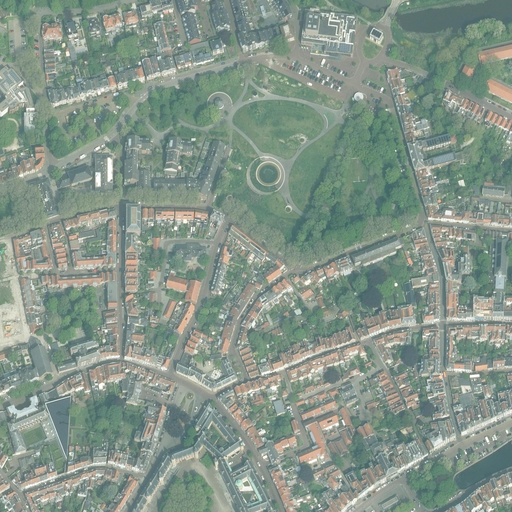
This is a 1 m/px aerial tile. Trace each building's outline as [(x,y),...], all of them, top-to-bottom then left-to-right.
[(198,9),(195,0),(176,0),(181,17),(195,13),(194,10),(198,9)] [(230,0),(232,4),(233,10),(235,15),(236,21),(237,24),(238,26),(239,33),(240,35),(238,36),(239,38),(239,40),(242,50),(243,55),(284,43),(280,28),(290,26),(289,20),(292,19),(290,10),(289,6),(288,5),(285,0),(230,0)] [(160,1),(155,2),(157,12),(158,14),(159,14),(159,15),(162,14),(162,13),(163,13),(162,11),(163,10),(161,4),(161,3),(160,1)] [(212,17),(216,32),(220,31),(220,32),(224,31),(224,30),(227,29),(227,30),(231,29),(227,13),(225,13),(222,3),(211,6),(212,9),(214,9),(215,11),(213,11),(214,16),(212,17)] [(148,17),(145,7),(140,9),(141,12),(138,12),(140,21),(145,20),(145,18),(148,17)] [(300,16),(300,21),(302,21),(304,21),(302,38),(301,44),(311,46),(325,48),(324,54),(326,54),(330,55),(334,55),(336,55),(340,56),(349,57),(352,58),(352,57),(357,19),(352,19),(349,18),(341,17),(333,16),(327,15),(325,15),(321,15),(320,14),(313,13),(305,12),(305,14),(301,14),(300,16)] [(130,14),(133,27),(136,26),(137,28),(139,27),(136,13),(133,13),(132,13),(131,13),(130,14)] [(124,16),(126,26),(125,26),(126,31),(129,30),(129,28),(133,27),(130,14),(129,14),(128,14),(127,14),(126,15),(124,16)] [(117,17),(113,18),(116,30),(116,32),(120,31),(123,31),(120,16),(119,15),(117,16),(117,17)] [(183,22),(184,24),(197,21),(197,20),(197,18),(195,19),(194,16),(182,19),(183,19),(182,19),(183,22)] [(108,19),(104,20),(105,24),(104,24),(105,29),(106,33),(104,33),(105,35),(108,35),(108,32),(111,31),(112,34),(116,33),(116,32),(116,30),(113,18),(113,17),(112,17),(109,18),(108,19)] [(89,29),(90,35),(91,37),(97,36),(97,37),(100,36),(99,33),(100,33),(99,29),(100,29),(99,25),(98,25),(97,21),(93,22),(93,21),(89,22),(90,23),(89,23),(90,29),(89,29)] [(184,24),(183,24),(184,27),(185,27),(185,29),(199,26),(199,25),(198,23),(196,24),(195,21),(198,21),(197,21),(184,24)] [(75,25),(71,26),(68,26),(68,27),(66,28),(69,41),(70,41),(70,39),(73,39),(74,41),(79,40),(76,29),(78,29),(79,28),(78,26),(77,25),(75,26),(75,25)] [(54,40),(53,28),(53,27),(52,26),(49,27),(49,28),(44,29),(44,33),(43,33),(43,37),(44,41),(54,40)] [(53,28),(54,40),(54,44),(56,44),(56,42),(56,41),(55,40),(62,39),(61,27),(61,26),(60,26),(58,26),(57,27),(57,28),(53,28)] [(185,29),(184,29),(185,33),(186,32),(187,34),(200,31),(199,28),(197,29),(197,26),(199,26),(185,29)] [(280,28),(284,43),(294,40),(290,26),(280,28)] [(187,34),(186,34),(187,38),(187,37),(188,39),(201,36),(201,33),(199,34),(198,31),(200,31),(187,34)] [(379,44),(383,37),(378,35),(374,32),(370,39),(375,41),(379,44)] [(201,36),(188,39),(188,41),(188,45),(189,45),(201,42),(200,39),(202,38),(201,36)] [(214,44),(211,45),(214,55),(224,52),(221,42),(215,44),(215,43),(214,43),(214,44)] [(203,54),(204,59),(205,62),(214,60),(212,52),(211,50),(210,50),(209,48),(206,49),(207,54),(208,53),(208,54),(203,56),(203,54)] [(511,48),(478,56),(480,63),(481,63),(482,65),(511,58),(511,48)] [(170,51),(162,52),(164,59),(168,58),(169,61),(165,62),(168,74),(176,72),(173,60),(170,51)] [(190,53),(191,55),(194,65),(196,64),(196,65),(201,64),(202,64),(205,64),(205,62),(204,59),(203,54),(199,55),(200,57),(195,58),(194,55),(197,54),(196,51),(193,52),(190,53)] [(160,59),(157,60),(162,76),(168,74),(165,62),(162,63),(161,60),(164,59),(162,52),(160,53),(156,54),(158,58),(159,57),(160,59)] [(180,58),(183,68),(188,67),(185,57),(185,54),(180,56),(180,58)] [(191,55),(185,57),(188,67),(194,65),(191,55)] [(183,68),(180,58),(175,60),(178,70),(183,68)] [(156,59),(149,61),(154,78),(161,76),(156,59)] [(154,78),(149,61),(142,63),(147,80),(154,78)] [(139,68),(135,70),(138,82),(145,81),(140,63),(139,63),(138,64),(138,67),(139,68)] [(466,66),(460,78),(468,82),(475,69),(468,65),(467,67),(466,66)] [(120,73),(120,74),(123,87),(131,85),(127,71),(126,68),(119,70),(120,73)] [(56,69),(45,70),(46,78),(53,77),(54,79),(56,79),(56,74),(56,69)] [(130,70),(127,71),(131,85),(138,82),(135,70),(135,69),(130,70)] [(387,74),(390,84),(400,81),(399,77),(400,77),(398,72),(401,71),(401,70),(395,71),(395,72),(387,74)] [(24,110),(25,110),(31,108),(33,107),(28,90),(23,91),(20,88),(23,85),(11,71),(4,77),(2,74),(0,75),(0,80),(2,83),(0,85),(0,94),(6,102),(0,107),(0,110),(3,114),(8,111),(9,114),(14,113),(14,112),(18,110),(18,109),(22,107),(22,108),(24,108),(24,110)] [(123,87),(120,74),(115,75),(118,88),(123,87)] [(92,77),(92,80),(96,94),(97,94),(98,94),(101,93),(101,92),(105,91),(105,92),(109,91),(109,90),(106,79),(98,81),(97,75),(92,77)] [(114,76),(107,78),(110,90),(111,89),(112,90),(114,90),(114,89),(117,88),(115,80),(114,76)] [(84,78),(82,79),(87,97),(91,95),(92,95),(92,96),(93,96),(94,95),(95,94),(92,80),(87,82),(87,81),(85,82),(85,81),(85,79),(84,78)] [(434,89),(435,83),(430,81),(430,80),(426,78),(423,85),(427,87),(428,88),(431,88),(434,89)] [(76,81),(77,84),(78,87),(81,99),(84,98),(84,97),(87,97),(82,79),(76,81)] [(392,92),(403,89),(400,81),(390,84),(392,92)] [(70,82),(70,83),(71,87),(74,101),(81,99),(78,87),(75,88),(74,86),(72,87),(72,85),(73,85),(72,82),(70,82)] [(511,93),(488,82),(485,89),(486,90),(486,91),(511,104),(511,93)] [(71,87),(63,89),(64,90),(64,91),(67,103),(72,102),(74,101),(71,87)] [(452,94),(440,88),(447,92),(443,100),(443,101),(448,103),(452,94)] [(56,89),(57,91),(60,105),(63,105),(67,103),(64,91),(64,90),(59,91),(59,92),(58,92),(58,89),(56,89)] [(403,89),(392,92),(395,101),(403,99),(401,95),(405,94),(403,89)] [(60,105),(57,91),(49,93),(51,106),(53,107),(60,105),(60,106),(60,105)] [(403,99),(395,101),(397,110),(410,106),(411,106),(410,103),(405,104),(404,100),(409,98),(407,94),(405,94),(401,95),(403,99)] [(448,103),(447,104),(448,105),(449,106),(450,107),(451,105),(450,104),(452,102),(455,104),(458,97),(452,94),(448,103)] [(458,97),(455,104),(459,106),(455,113),(457,114),(460,109),(464,101),(458,97)] [(460,109),(457,114),(459,115),(461,110),(460,110),(460,108),(465,111),(469,103),(464,100),(464,101),(460,109)] [(216,109),(217,110),(219,110),(220,110),(222,110),(223,109),(224,107),(224,106),(224,105),(223,103),(222,102),(221,101),(220,101),(218,101),(217,102),(216,103),(215,104),(215,106),(215,107),(216,109)] [(469,103),(465,111),(468,112),(466,116),(468,117),(468,119),(468,118),(470,115),(470,114),(474,106),(469,103)] [(37,106),(33,107),(31,108),(25,110),(26,115),(24,116),(24,138),(37,138),(37,119),(38,119),(38,115),(36,115),(36,114),(36,112),(38,112),(38,109),(37,106)] [(410,106),(397,110),(400,119),(410,116),(409,114),(410,113),(410,111),(411,111),(410,106)] [(468,118),(468,119),(470,120),(471,118),(470,118),(472,116),(470,115),(471,113),(475,116),(479,108),(474,106),(470,114),(470,115),(468,118)] [(479,108),(475,116),(481,118),(484,111),(479,108)] [(489,123),(493,115),(488,113),(484,120),(487,121),(485,125),(489,128),(490,125),(488,124),(489,123)] [(410,116),(400,119),(402,127),(415,124),(419,122),(418,120),(412,122),(412,121),(415,120),(413,115),(410,116)] [(493,115),(489,123),(494,125),(498,118),(493,115)] [(498,118),(494,125),(497,127),(494,131),(496,133),(497,132),(498,132),(500,130),(498,129),(499,128),(503,120),(498,118)] [(413,129),(403,132),(405,136),(420,132),(423,131),(426,140),(424,141),(424,142),(430,141),(426,128),(429,128),(427,120),(421,122),(421,124),(422,126),(413,129)] [(499,128),(504,130),(508,122),(503,120),(499,128)] [(415,124),(402,127),(403,132),(413,129),(413,127),(414,126),(414,127),(416,126),(415,124)] [(420,132),(405,136),(406,142),(415,139),(414,136),(421,134),(420,132)] [(414,145),(408,147),(409,148),(408,149),(410,156),(411,160),(412,164),(422,162),(423,165),(426,164),(425,160),(426,160),(425,155),(424,156),(423,152),(426,151),(446,146),(446,147),(449,146),(448,145),(457,143),(455,135),(415,147),(414,145)] [(124,169),(124,186),(126,186),(126,184),(137,184),(137,195),(149,195),(149,174),(137,174),(138,154),(149,154),(149,151),(151,151),(151,148),(149,148),(149,142),(132,142),(132,141),(126,141),(126,147),(124,147),(124,150),(126,150),(126,169),(124,169)] [(190,154),(192,154),(192,151),(190,151),(191,145),(174,143),(174,142),(168,141),(167,148),(166,148),(166,151),(167,151),(166,156),(165,168),(164,168),(163,171),(165,171),(164,174),(176,176),(176,172),(178,158),(178,156),(190,157),(190,154)] [(223,152),(224,149),(224,150),(225,147),(213,143),(212,148),(223,152)] [(221,157),(223,152),(212,148),(210,153),(221,157)] [(422,162),(412,164),(413,168),(413,167),(415,174),(426,171),(430,170),(459,162),(460,165),(463,165),(462,161),(464,161),(463,156),(464,155),(465,156),(468,156),(470,153),(469,150),(465,149),(463,153),(462,154),(452,157),(451,156),(448,156),(449,157),(439,160),(429,163),(426,164),(423,165),(422,162)] [(219,162),(221,157),(210,153),(208,158),(219,162)] [(95,200),(112,200),(112,160),(112,158),(95,158),(95,160),(95,168),(88,170),(88,168),(67,174),(67,175),(55,179),(58,189),(71,186),(92,180),(91,178),(95,177),(95,200)] [(218,167),(219,162),(208,158),(206,163),(218,167)] [(34,162),(32,162),(35,172),(39,171),(41,168),(43,165),(44,161),(39,162),(39,163),(38,165),(36,167),(34,162)] [(35,172),(32,162),(26,164),(29,174),(35,172)] [(216,172),(218,167),(206,163),(205,168),(216,172)] [(29,174),(26,164),(19,166),(20,168),(23,176),(29,174)] [(15,167),(11,168),(12,173),(14,179),(19,178),(15,167)] [(6,170),(4,170),(8,182),(14,179),(12,173),(11,168),(8,169),(10,174),(8,175),(6,170)] [(214,177),(216,172),(205,168),(203,173),(214,177)] [(0,181),(1,184),(8,182),(4,170),(0,171),(0,181)] [(426,171),(415,174),(418,183),(423,182),(423,181),(425,181),(425,183),(433,181),(430,170),(426,171)] [(212,182),(214,177),(203,173),(201,178),(212,182)] [(206,201),(212,182),(201,178),(199,184),(193,182),(186,181),(186,193),(191,193),(195,195),(195,197),(206,201)] [(440,179),(433,181),(425,183),(425,181),(423,181),(423,182),(418,183),(420,192),(432,189),(435,188),(435,187),(434,186),(437,186),(436,183),(440,182),(440,179)] [(41,222),(59,216),(57,209),(55,209),(48,189),(50,188),(47,181),(30,187),(32,194),(33,193),(40,214),(39,215),(41,222)] [(483,188),(483,196),(503,198),(504,193),(507,193),(507,194),(507,193),(508,193),(509,192),(509,191),(509,190),(509,189),(509,188),(508,188),(494,186),(489,186),(484,186),(483,188)] [(430,194),(421,196),(422,200),(441,195),(440,193),(437,194),(436,192),(438,192),(438,191),(437,187),(435,187),(435,188),(432,189),(432,190),(433,193),(434,196),(431,196),(430,194)] [(441,195),(422,200),(425,209),(437,206),(435,198),(437,198),(437,199),(442,198),(441,195),(441,196),(441,195)] [(492,215),(491,226),(498,226),(499,218),(499,217),(500,210),(501,204),(498,203),(496,217),(497,217),(497,218),(495,218),(495,217),(493,217),(493,215),(492,215)] [(437,206),(425,209),(428,220),(432,220),(440,213),(438,205),(437,206)] [(484,216),(483,225),(491,226),(492,215),(493,208),(490,208),(490,212),(489,220),(487,220),(488,216),(484,216)] [(125,236),(136,236),(139,236),(139,211),(138,211),(137,211),(135,211),(135,210),(134,210),(134,211),(131,211),(131,210),(130,210),(130,211),(127,211),(127,210),(126,210),(126,211),(125,211),(125,213),(125,234),(125,236)] [(142,220),(148,220),(148,211),(154,211),(142,211),(142,220)] [(442,215),(441,221),(454,222),(455,213),(455,212),(444,211),(442,214),(442,215)] [(200,225),(200,222),(202,213),(195,212),(194,222),(193,226),(192,228),(191,233),(194,234),(196,224),(200,225)] [(470,212),(468,224),(476,224),(477,215),(477,214),(477,213),(473,213),(473,214),(471,214),(471,212),(470,212)] [(106,213),(99,215),(101,222),(108,221),(107,220),(106,213)] [(200,222),(204,223),(203,228),(206,228),(208,221),(211,214),(202,213),(200,222)] [(440,213),(432,220),(441,221),(442,215),(442,214),(440,213)] [(367,214),(359,218),(363,226),(372,222),(367,214)] [(477,215),(476,224),(483,225),(484,216),(484,215),(477,214),(477,215)] [(90,224),(101,222),(99,215),(88,217),(90,224)] [(220,227),(223,220),(212,215),(209,221),(217,225),(215,229),(218,230),(220,227)] [(78,227),(79,227),(90,224),(88,217),(77,220),(78,227)] [(77,227),(78,227),(77,220),(73,221),(69,222),(71,229),(77,227)] [(69,222),(63,224),(66,231),(71,229),(69,222)] [(58,229),(57,225),(48,228),(50,234),(57,232),(58,232),(58,231),(58,229)] [(233,238),(239,231),(234,227),(228,234),(231,237),(230,238),(232,239),(233,238)] [(412,235),(414,243),(426,239),(423,230),(416,233),(412,235)] [(239,231),(233,238),(236,240),(235,242),(237,243),(244,234),(239,231)] [(475,232),(463,231),(463,240),(474,241),(475,232)] [(39,232),(29,236),(31,243),(32,245),(34,245),(35,248),(40,247),(40,244),(40,243),(42,242),(40,237),(39,232)] [(511,235),(481,233),(480,240),(490,241),(489,270),(488,270),(488,283),(494,284),(493,293),(505,294),(508,250),(508,244),(511,243),(511,235)] [(244,234),(237,243),(238,242),(241,244),(240,245),(242,247),(249,238),(244,234)] [(29,236),(22,238),(24,246),(25,248),(25,249),(28,249),(26,242),(27,242),(28,244),(31,243),(29,236)] [(249,238),(242,247),(247,251),(254,242),(249,238)] [(376,249),(381,260),(390,257),(396,254),(395,250),(402,248),(404,253),(406,252),(405,248),(404,246),(405,246),(403,239),(399,240),(398,240),(397,240),(392,242),(385,245),(385,246),(384,246),(383,246),(382,247),(382,246),(381,246),(382,247),(380,247),(380,248),(379,248),(378,248),(377,249),(377,248),(376,248),(376,249)] [(250,253),(246,258),(248,260),(252,255),(253,253),(258,246),(256,244),(254,242),(247,251),(248,250),(251,252),(250,253)] [(173,257),(181,257),(181,260),(183,260),(183,262),(191,262),(191,258),(203,258),(203,256),(206,256),(206,250),(204,250),(199,250),(199,244),(187,244),(187,248),(176,248),(176,249),(174,249),(173,257)] [(224,244),(221,258),(229,260),(230,257),(228,257),(228,256),(230,256),(232,256),(233,251),(230,250),(230,249),(224,244)] [(125,246),(125,255),(136,255),(137,255),(140,255),(140,251),(136,251),(136,246),(125,246)] [(258,246),(253,253),(256,256),(253,259),(255,261),(257,258),(258,257),(263,250),(258,246)] [(0,247),(0,309),(18,304),(7,268),(9,268),(7,262),(6,262),(1,247),(0,247)] [(428,248),(418,250),(419,253),(420,253),(421,257),(431,255),(428,248)] [(449,268),(444,268),(447,284),(461,284),(461,278),(469,278),(469,277),(469,259),(468,259),(468,248),(463,248),(463,262),(461,262),(461,266),(459,266),(459,269),(459,274),(454,274),(453,270),(453,269),(449,270),(449,268)] [(381,260),(376,249),(374,250),(373,250),(372,251),(372,250),(371,250),(372,251),(370,251),(370,252),(368,252),(367,253),(367,252),(366,252),(366,253),(365,253),(358,256),(352,258),(351,258),(355,266),(361,264),(363,267),(369,265),(381,260)] [(263,250),(258,257),(261,260),(260,261),(262,262),(268,254),(263,250)] [(446,253),(438,254),(442,262),(454,262),(456,262),(456,260),(453,260),(453,253),(446,253)] [(278,261),(268,254),(266,258),(270,262),(271,263),(271,262),(274,264),(275,265),(275,264),(278,261)] [(80,260),(80,255),(71,255),(74,269),(75,270),(114,267),(115,266),(115,256),(107,256),(107,258),(105,260),(101,260),(100,259),(84,260),(84,261),(82,261),(80,260)] [(24,258),(16,259),(18,272),(19,273),(52,271),(53,270),(51,261),(45,263),(46,266),(36,267),(35,263),(30,263),(30,264),(28,264),(25,263),(24,258)] [(221,258),(219,264),(228,266),(229,260),(221,258)] [(336,264),(340,276),(353,271),(348,259),(348,260),(336,264)] [(278,261),(275,264),(280,271),(281,271),(284,267),(278,261)] [(418,263),(419,265),(422,264),(423,271),(436,270),(433,261),(422,263),(418,263)] [(219,264),(217,270),(225,272),(226,272),(228,266),(219,264)] [(275,269),(272,271),(277,278),(281,274),(280,271),(275,264),(275,265),(274,264),(272,265),(275,269)] [(336,265),(330,267),(334,279),(335,279),(337,278),(336,277),(340,276),(336,264),(335,265),(336,265)] [(270,272),(268,274),(272,281),(277,278),(272,271),(269,266),(267,268),(270,272)] [(256,282),(262,285),(265,280),(264,279),(262,275),(261,275),(262,274),(261,272),(259,271),(258,270),(254,267),(253,271),(257,272),(259,274),(258,278),(257,278),(256,278),(255,278),(254,278),(253,279),(252,280),(256,282)] [(334,279),(330,267),(325,269),(323,270),(323,271),(323,270),(326,276),(328,281),(334,279)] [(268,274),(265,269),(263,271),(266,275),(264,277),(265,280),(268,284),(272,281),(268,274)] [(217,270),(216,276),(223,278),(224,274),(225,275),(226,272),(225,272),(217,270)] [(318,277),(322,279),(323,280),(326,279),(326,278),(324,274),(322,270),(316,272),(318,277)] [(436,270),(423,271),(426,271),(427,277),(423,278),(424,279),(438,277),(436,270)] [(316,272),(309,275),(314,280),(318,283),(322,279),(318,277),(316,272)] [(304,285),(301,281),(295,274),(293,277),(294,278),(293,279),(292,279),(291,279),(291,280),(291,281),(295,285),(298,281),(303,287),(305,285),(304,285)] [(309,274),(301,281),(304,285),(308,282),(309,283),(310,282),(312,283),(313,282),(316,286),(318,283),(314,280),(309,275),(309,274)] [(56,279),(41,280),(42,286),(47,285),(47,287),(47,288),(59,287),(59,289),(100,287),(100,285),(104,285),(104,284),(106,284),(108,285),(108,290),(107,290),(107,299),(108,310),(116,310),(116,300),(115,276),(115,275),(99,276),(99,278),(59,280),(59,279),(56,279)] [(216,276),(214,281),(223,284),(224,281),(222,281),(223,278),(216,276)] [(438,277),(424,279),(412,281),(411,281),(412,289),(429,286),(438,285),(438,277)] [(196,304),(199,291),(201,285),(192,282),(191,285),(188,284),(169,279),(166,288),(186,293),(186,292),(189,293),(186,302),(196,304)] [(214,281),(213,287),(220,289),(221,290),(223,284),(214,281)] [(286,281),(281,284),(287,291),(289,294),(290,297),(292,295),(290,292),(293,290),(286,281)] [(251,286),(245,283),(244,285),(247,287),(245,290),(253,295),(255,292),(256,292),(257,290),(256,289),(251,286)] [(281,284),(277,287),(282,295),(284,297),(285,296),(286,297),(289,294),(287,291),(281,284)] [(409,308),(398,310),(401,327),(416,325),(414,309),(416,309),(413,291),(411,292),(410,284),(404,285),(409,308)] [(461,284),(447,284),(447,297),(458,297),(458,293),(459,293),(459,292),(458,292),(458,291),(456,291),(456,288),(456,287),(459,287),(459,284),(461,284)] [(220,289),(213,287),(211,293),(218,295),(219,292),(221,292),(221,290),(220,289)] [(277,287),(272,291),(277,298),(282,295),(284,298),(284,297),(282,295),(277,287)] [(305,300),(314,294),(307,287),(299,293),(304,301),(305,300)] [(239,293),(238,293),(250,300),(253,295),(245,290),(244,293),(240,291),(238,290),(237,291),(239,293)] [(272,291),(268,294),(273,301),(275,304),(279,301),(277,298),(272,291)] [(125,298),(125,304),(133,300),(138,300),(149,300),(149,299),(149,296),(150,293),(143,294),(143,297),(140,297),(140,298),(137,299),(137,296),(131,296),(125,297),(125,298)] [(238,293),(237,295),(236,298),(239,300),(247,305),(250,300),(238,293)] [(493,293),(493,300),(492,320),(503,320),(505,300),(505,294),(493,293)] [(268,294),(264,297),(269,304),(268,304),(270,307),(270,306),(271,308),(273,307),(271,303),(273,301),(268,294)] [(439,296),(429,296),(428,296),(428,301),(427,302),(427,305),(428,305),(429,308),(439,306),(439,300),(439,296)] [(264,297),(259,300),(263,309),(263,312),(264,314),(267,313),(266,309),(270,307),(268,304),(269,304),(264,297)] [(458,297),(447,297),(447,300),(447,312),(446,320),(456,321),(458,321),(458,305),(458,297)] [(511,299),(505,300),(503,320),(511,320),(511,299)] [(133,300),(125,304),(126,308),(134,306),(138,305),(140,305),(138,300),(133,300)] [(233,300),(231,302),(232,303),(244,310),(247,305),(239,300),(237,303),(233,300)] [(256,304),(254,307),(261,311),(262,309),(263,312),(263,309),(259,300),(256,304)] [(475,300),(474,309),(475,320),(483,320),(484,312),(483,312),(483,303),(476,303),(476,300),(475,300)] [(484,303),(483,303),(483,312),(484,312),(483,320),(492,320),(493,300),(492,300),(491,303),(486,303),(486,301),(484,301),(484,303)] [(244,310),(232,303),(231,305),(235,307),(233,310),(240,315),(244,310)] [(184,310),(185,310),(192,314),(193,312),(194,309),(187,304),(184,310)] [(458,305),(458,321),(466,320),(466,309),(462,309),(462,304),(460,304),(459,305),(458,305)] [(19,306),(9,309),(10,314),(20,313),(19,306)] [(424,313),(425,316),(427,316),(439,314),(439,306),(429,308),(425,308),(425,313),(424,313)] [(35,308),(25,310),(26,316),(34,314),(37,313),(37,309),(40,309),(39,307),(35,308)] [(254,307),(251,312),(258,316),(261,311),(254,307)] [(343,309),(338,314),(339,315),(342,317),(344,319),(348,313),(343,309)] [(466,309),(466,320),(475,320),(474,309),(466,309)] [(148,311),(147,318),(149,318),(149,322),(157,324),(158,321),(158,319),(152,317),(152,316),(151,315),(151,314),(150,314),(151,310),(148,310),(148,311)] [(185,310),(182,315),(190,319),(192,314),(185,310)] [(240,315),(233,310),(231,313),(227,311),(226,313),(237,320),(240,315)] [(286,310),(281,314),(284,318),(284,317),(285,319),(290,316),(286,310)] [(401,327),(398,310),(397,310),(397,311),(387,313),(391,329),(401,327)] [(251,312),(248,317),(255,321),(258,316),(251,312)] [(380,318),(375,320),(380,333),(389,330),(384,314),(379,315),(380,318)] [(427,316),(425,316),(426,318),(433,317),(434,322),(439,322),(439,319),(439,314),(427,316)] [(179,321),(187,325),(190,319),(182,315),(179,321)] [(227,320),(226,324),(235,326),(237,321),(232,318),(225,316),(224,319),(227,320)] [(425,316),(422,316),(423,323),(423,324),(424,324),(434,322),(433,317),(426,318),(425,316)] [(248,317),(245,321),(252,326),(255,321),(248,317)] [(35,319),(27,321),(28,326),(30,326),(36,324),(36,327),(41,326),(42,326),(43,325),(42,322),(36,324),(35,319)] [(364,320),(360,321),(361,323),(363,322),(370,337),(375,335),(380,333),(375,320),(370,322),(368,319),(365,320),(364,320)] [(171,325),(174,327),(175,325),(176,326),(177,326),(184,330),(187,325),(179,321),(177,320),(175,323),(173,322),(171,325)] [(242,326),(243,327),(247,330),(248,333),(249,335),(252,334),(254,333),(253,330),(251,331),(249,330),(252,326),(245,321),(241,326),(242,326)] [(361,323),(360,323),(361,324),(362,324),(364,329),(362,331),(362,330),(362,331),(366,339),(370,337),(363,322),(361,323)] [(96,332),(97,332),(102,331),(107,331),(117,330),(118,330),(117,330),(117,324),(106,325),(106,329),(101,329),(95,330),(95,332),(96,332)] [(127,325),(126,333),(132,334),(134,334),(135,326),(145,327),(127,325)] [(176,326),(174,331),(180,335),(181,335),(184,330),(177,326),(176,326)] [(221,328),(214,326),(214,327),(220,329),(220,330),(224,331),(223,335),(231,337),(233,331),(221,328)] [(274,329),(275,330),(275,331),(271,332),(273,338),(277,337),(277,336),(279,335),(282,334),(280,328),(277,329),(277,328),(274,329)] [(345,331),(345,332),(346,333),(349,344),(356,342),(351,329),(352,329),(351,328),(345,331)] [(495,328),(487,329),(487,343),(494,342),(494,345),(496,345),(495,345),(496,344),(496,342),(495,342),(495,328)] [(505,328),(495,328),(495,342),(496,342),(496,344),(500,345),(500,347),(505,347),(505,342),(505,328)] [(180,335),(174,331),(168,329),(166,333),(173,335),(173,334),(179,337),(180,335)] [(264,329),(258,331),(261,337),(267,335),(264,329)] [(366,339),(362,331),(359,332),(357,329),(355,330),(357,333),(360,341),(366,339)] [(455,329),(455,335),(456,335),(456,340),(461,340),(461,339),(463,339),(463,338),(464,338),(464,329),(455,329)] [(472,340),(472,329),(464,329),(464,338),(463,338),(463,339),(463,342),(465,342),(465,337),(467,337),(467,340),(472,340)] [(472,329),(472,340),(472,343),(475,343),(475,342),(479,342),(480,342),(480,329),(472,329)] [(426,336),(426,338),(429,338),(429,339),(434,339),(435,336),(438,335),(438,330),(429,331),(429,336),(426,336)] [(196,331),(193,336),(201,340),(202,337),(206,338),(207,336),(196,331)] [(400,340),(400,344),(405,344),(404,346),(410,347),(411,331),(401,334),(401,340),(400,340)] [(126,333),(126,342),(133,343),(142,344),(143,344),(144,337),(140,336),(132,335),(132,334),(126,333)] [(342,334),(337,336),(340,347),(345,346),(342,335),(342,334)] [(3,339),(0,339),(0,345),(4,345),(5,344),(5,343),(6,343),(11,342),(9,335),(2,337),(3,339)] [(220,340),(222,340),(230,343),(231,337),(223,335),(222,338),(218,337),(217,339),(220,340)] [(241,335),(239,341),(245,343),(246,339),(248,340),(248,339),(246,338),(247,337),(241,335)] [(394,335),(386,338),(390,346),(394,345),(394,344),(394,339),(394,335),(396,335),(394,335)] [(193,336),(190,341),(198,345),(199,346),(199,345),(202,347),(203,346),(205,342),(201,340),(193,336)] [(386,338),(382,339),(384,345),(383,345),(384,348),(390,346),(386,338)] [(316,340),(316,342),(317,346),(318,346),(318,348),(317,348),(319,354),(325,352),(323,342),(322,339),(316,340)] [(322,339),(323,342),(325,352),(330,350),(327,340),(323,342),(322,339)] [(333,339),(327,340),(330,350),(336,348),(333,339)] [(375,348),(376,347),(383,345),(384,345),(382,339),(374,342),(375,344),(374,345),(375,348)] [(219,343),(218,346),(220,346),(228,348),(230,343),(222,340),(222,341),(219,340),(218,343),(219,343)] [(190,341),(187,346),(195,351),(196,350),(195,350),(198,345),(190,341)] [(245,343),(239,341),(237,347),(236,347),(239,351),(243,348),(245,344),(247,345),(248,344),(245,343)] [(305,349),(304,349),(305,354),(306,359),(310,357),(307,348),(308,348),(307,343),(304,343),(303,341),(299,342),(302,349),(305,348),(305,349)] [(428,346),(428,350),(439,350),(438,341),(429,342),(429,346),(428,346)] [(31,354),(35,370),(38,381),(52,375),(44,349),(43,350),(42,347),(41,347),(39,342),(30,344),(28,345),(30,354),(31,354)] [(132,350),(133,343),(126,342),(125,350),(132,350)] [(100,360),(94,343),(69,351),(71,356),(72,362),(74,361),(77,368),(77,369),(80,367),(86,365),(91,364),(96,362),(100,360)] [(94,344),(94,343),(100,360),(106,359),(105,354),(104,348),(103,348),(100,349),(99,349),(97,343),(94,344)] [(132,355),(131,361),(137,362),(142,344),(133,343),(132,350),(133,350),(132,355)] [(142,344),(137,362),(143,364),(143,363),(146,352),(141,351),(143,344),(142,344)] [(146,352),(143,363),(143,364),(149,366),(153,352),(154,349),(151,348),(150,351),(146,350),(146,349),(142,348),(143,345),(143,344),(141,351),(146,352)] [(361,345),(357,347),(359,353),(360,356),(365,355),(365,354),(367,354),(365,349),(363,350),(361,345)] [(376,347),(381,356),(387,354),(390,353),(389,350),(385,351),(384,348),(383,345),(376,347)] [(109,346),(103,347),(103,348),(104,348),(105,354),(106,359),(112,358),(111,353),(110,354),(109,348),(109,346)] [(195,351),(187,346),(185,352),(193,356),(198,358),(199,356),(194,354),(195,351)] [(247,346),(243,348),(239,351),(241,356),(249,353),(247,346)] [(299,346),(292,348),(295,355),(298,354),(301,361),(306,359),(305,354),(304,349),(301,351),(299,346)] [(113,347),(109,348),(110,354),(111,353),(112,358),(118,358),(119,357),(119,348),(113,348),(113,347)] [(357,347),(347,350),(349,356),(359,353),(360,357),(360,356),(359,353),(357,347)] [(292,348),(288,350),(290,354),(292,357),(295,364),(301,361),(298,354),(295,355),(292,348)] [(153,352),(149,366),(155,367),(158,358),(159,355),(158,355),(158,356),(154,355),(156,350),(154,349),(153,352)] [(131,361),(132,355),(133,350),(132,350),(125,350),(124,359),(131,361)] [(387,354),(381,356),(385,364),(391,362),(393,361),(389,350),(390,353),(387,354)] [(163,360),(161,369),(166,371),(168,367),(173,354),(170,353),(167,359),(168,360),(168,361),(164,359),(164,360),(163,360)] [(189,366),(193,357),(184,353),(180,362),(189,366)] [(249,353),(241,356),(244,362),(252,358),(249,353)] [(336,354),(331,356),(334,365),(333,365),(334,366),(337,365),(339,364),(339,363),(336,354)] [(280,358),(281,362),(283,369),(288,367),(286,361),(284,357),(284,356),(284,355),(279,357),(280,358)] [(331,356),(325,358),(327,363),(325,363),(326,367),(327,367),(333,365),(334,365),(331,356)] [(158,358),(155,367),(161,369),(163,360),(164,360),(163,360),(160,359),(158,358)] [(252,358),(244,362),(246,367),(254,364),(252,358)] [(281,362),(280,358),(276,360),(276,364),(272,365),(271,362),(270,362),(274,372),(283,369),(281,362)] [(325,358),(320,360),(322,364),(324,369),(323,369),(324,371),(324,373),(329,371),(327,367),(326,367),(325,363),(327,363),(325,358)] [(260,362),(262,366),(261,367),(261,368),(259,368),(262,376),(270,373),(274,372),(270,362),(267,363),(266,360),(264,359),(261,361),(260,362)] [(464,359),(463,366),(464,366),(464,372),(472,372),(472,363),(470,362),(471,360),(464,359)] [(493,361),(493,370),(504,368),(505,368),(505,359),(504,359),(504,360),(493,361)] [(225,377),(217,381),(214,383),(206,378),(206,377),(192,370),(180,364),(176,373),(188,378),(197,383),(199,384),(202,385),(211,391),(212,390),(213,392),(215,392),(216,391),(217,390),(237,380),(234,374),(234,375),(228,360),(220,364),(225,377)] [(320,360),(315,362),(318,372),(318,373),(324,371),(323,369),(324,369),(322,364),(320,360)] [(72,362),(56,366),(58,374),(77,368),(74,361),(72,362)] [(311,363),(307,364),(311,373),(315,372),(315,373),(318,372),(315,362),(311,363)] [(439,362),(422,362),(422,363),(421,378),(430,377),(431,378),(439,377),(439,362)] [(455,362),(447,362),(446,371),(454,371),(454,365),(451,365),(451,363),(455,363),(455,362)] [(254,364),(246,367),(248,373),(256,370),(254,364)] [(307,364),(303,366),(308,377),(312,375),(311,373),(307,364)] [(120,365),(104,368),(106,381),(106,383),(106,384),(122,381),(122,393),(127,393),(127,380),(126,380),(126,379),(124,379),(124,375),(120,375),(120,365)] [(129,366),(120,365),(120,375),(124,375),(124,379),(126,379),(126,380),(127,380),(128,380),(128,376),(125,376),(126,372),(129,372),(128,372),(129,366)] [(303,366),(299,368),(303,378),(308,377),(303,366)] [(135,369),(131,381),(136,382),(140,370),(136,368),(135,369)] [(299,368),(295,370),(297,375),(298,379),(300,383),(301,382),(300,380),(303,379),(303,378),(299,368)] [(17,372),(18,376),(22,387),(30,384),(27,372),(26,369),(17,372)] [(31,370),(27,372),(30,384),(38,381),(35,370),(33,370),(33,369),(31,370)] [(100,369),(95,371),(98,387),(99,387),(102,386),(103,390),(106,390),(106,395),(108,395),(107,387),(106,384),(105,384),(105,386),(104,386),(104,385),(103,385),(101,376),(100,369)] [(354,369),(347,371),(350,377),(357,374),(354,369)] [(140,370),(136,382),(140,383),(140,382),(138,381),(139,379),(141,380),(142,378),(144,372),(140,370)] [(256,370),(248,373),(251,379),(256,377),(259,376),(256,370)] [(10,374),(3,376),(5,381),(9,392),(13,390),(22,387),(18,376),(17,372),(16,371),(14,372),(9,373),(10,374)] [(98,387),(95,371),(89,373),(92,388),(94,388),(98,387)] [(350,377),(347,371),(347,372),(347,373),(343,375),(344,378),(342,378),(343,382),(349,379),(348,378),(350,377)] [(140,382),(140,383),(141,383),(144,384),(149,374),(144,372),(142,378),(145,379),(144,380),(141,380),(140,382)] [(369,388),(372,393),(373,393),(376,391),(375,389),(373,391),(371,387),(380,383),(388,378),(385,373),(369,381),(371,387),(369,388)] [(394,378),(396,384),(397,384),(408,379),(405,373),(400,376),(394,378)] [(85,374),(80,375),(82,381),(83,385),(83,389),(84,393),(90,392),(87,379),(85,374)] [(149,374),(144,384),(149,385),(153,375),(149,374)] [(80,375),(74,378),(77,386),(73,388),(74,391),(75,392),(83,389),(83,385),(82,381),(80,375)] [(153,375),(149,385),(152,386),(153,387),(155,383),(154,382),(155,380),(156,381),(157,377),(153,375)] [(279,376),(273,378),(276,388),(279,387),(280,387),(278,382),(280,381),(280,379),(284,378),(281,375),(279,376)] [(429,387),(425,387),(425,388),(429,387),(436,386),(436,385),(443,383),(441,376),(439,377),(431,378),(431,382),(428,383),(429,387)] [(162,378),(157,377),(156,381),(155,380),(154,382),(155,383),(153,387),(158,389),(153,387),(154,385),(158,387),(162,378)] [(74,378),(65,383),(69,393),(70,393),(74,391),(73,388),(77,386),(74,378)] [(158,389),(159,389),(161,390),(161,391),(162,392),(161,392),(163,386),(168,388),(167,390),(166,390),(165,393),(171,395),(175,383),(162,378),(158,387),(158,389)] [(273,378),(268,380),(271,390),(273,397),(281,394),(282,397),(288,395),(286,389),(280,391),(279,387),(276,388),(273,378)] [(388,378),(380,383),(382,387),(390,383),(388,378)] [(456,385),(454,378),(452,378),(449,378),(451,389),(456,389),(456,388),(461,388),(460,386),(460,384),(456,385)] [(408,379),(397,384),(396,384),(399,390),(410,385),(409,384),(410,383),(408,379)] [(475,379),(470,380),(472,387),(472,388),(473,393),(474,395),(478,394),(475,379)] [(122,393),(122,395),(122,397),(126,398),(126,404),(148,408),(152,408),(153,405),(138,400),(141,383),(140,383),(136,382),(131,381),(128,380),(127,380),(127,393),(122,393)] [(268,380),(262,381),(265,389),(266,393),(268,398),(273,397),(271,390),(268,380)] [(9,392),(5,381),(1,383),(1,382),(0,381),(0,391),(1,395),(5,394),(5,393),(6,393),(7,393),(9,392)] [(262,381),(258,383),(260,391),(260,390),(260,391),(263,390),(264,394),(266,393),(265,389),(262,381)] [(29,403),(30,405),(30,406),(30,407),(30,408),(30,409),(29,410),(29,411),(28,411),(27,411),(28,411),(25,412),(25,413),(23,414),(23,413),(20,414),(19,414),(19,415),(18,415),(17,414),(15,414),(14,413),(15,412),(14,412),(13,409),(12,409),(6,411),(8,415),(9,417),(10,418),(13,420),(14,422),(11,423),(7,425),(3,413),(0,413),(0,416),(2,421),(4,426),(7,425),(13,447),(14,449),(15,455),(25,453),(20,441),(16,431),(30,426),(33,425),(33,424),(47,419),(40,422),(49,443),(56,440),(66,461),(70,397),(63,400),(62,396),(69,393),(65,383),(55,389),(47,394),(49,399),(47,400),(46,400),(44,395),(28,402),(29,403)] [(252,384),(254,392),(260,391),(258,383),(252,384)] [(382,387),(381,388),(383,393),(385,393),(394,390),(390,383),(382,387)] [(425,388),(425,387),(422,388),(422,389),(422,390),(427,390),(432,388),(432,391),(444,389),(443,383),(436,385),(436,386),(429,387),(425,388)] [(252,384),(246,386),(248,394),(252,393),(252,394),(255,394),(254,392),(252,384)] [(410,385),(399,390),(402,395),(412,391),(410,385)] [(246,386),(240,388),(243,397),(243,398),(245,403),(247,402),(246,400),(245,395),(248,394),(248,395),(248,394),(246,386)] [(344,390),(340,392),(344,401),(356,396),(352,387),(344,390)] [(491,423),(496,420),(490,396),(488,387),(482,389),(483,393),(485,402),(491,423)] [(488,387),(490,396),(496,420),(497,420),(497,419),(498,419),(503,417),(500,405),(499,405),(495,406),(495,402),(496,402),(496,401),(494,395),(492,396),(490,390),(489,391),(488,387)] [(243,397),(240,388),(234,390),(238,400),(240,399),(240,397),(243,396),(244,400),(242,400),(243,403),(245,403),(243,398),(243,397)] [(444,389),(432,391),(433,395),(431,395),(427,396),(428,399),(436,397),(445,396),(444,389)] [(394,390),(385,393),(387,395),(384,396),(384,397),(382,398),(383,400),(385,399),(396,394),(394,390)] [(227,394),(225,395),(227,399),(229,399),(230,401),(233,398),(232,399),(231,397),(234,395),(232,391),(232,392),(230,393),(230,392),(229,393),(227,394)] [(412,391),(402,395),(404,400),(417,395),(417,394),(413,396),(412,391)] [(473,393),(463,396),(465,406),(467,411),(472,431),(483,426),(475,399),(474,395),(473,393)] [(503,393),(497,394),(498,400),(505,399),(509,414),(511,413),(511,398),(511,393),(510,393),(504,395),(503,393)] [(396,394),(385,399),(387,403),(399,398),(396,394)] [(224,406),(230,401),(229,399),(227,399),(225,395),(224,395),(225,395),(223,396),(222,396),(222,397),(221,398),(220,398),(218,399),(218,400),(220,401),(219,402),(220,402),(221,403),(221,404),(222,404),(223,406),(224,406)] [(256,406),(264,403),(262,396),(258,398),(257,395),(255,395),(256,398),(258,398),(259,401),(251,404),(252,408),(256,406)] [(417,395),(404,400),(407,405),(406,405),(407,405),(415,402),(415,401),(418,400),(417,395)] [(356,396),(344,401),(346,406),(358,401),(356,396)] [(472,431),(467,411),(465,406),(463,396),(462,396),(459,397),(460,400),(461,404),(462,407),(463,411),(461,412),(467,434),(472,431)] [(230,401),(224,406),(228,411),(234,405),(232,403),(235,400),(233,398),(230,401)] [(399,398),(387,403),(389,407),(390,407),(400,402),(399,398)] [(479,398),(475,399),(483,426),(491,423),(485,402),(481,403),(479,398)] [(505,399),(498,400),(499,405),(500,405),(503,417),(509,414),(505,399)] [(325,404),(325,405),(328,410),(336,407),(333,400),(325,404)] [(435,404),(431,405),(431,408),(438,406),(447,404),(446,400),(435,402),(435,404)] [(277,416),(287,413),(286,410),(284,411),(281,402),(273,404),(277,416)] [(325,402),(316,406),(317,408),(320,414),(325,411),(327,411),(328,410),(325,405),(325,404),(325,402)] [(400,402),(390,407),(391,411),(402,405),(400,402)] [(407,405),(406,405),(408,409),(410,408),(411,407),(413,410),(420,407),(419,405),(416,406),(415,402),(407,405)] [(447,404),(438,406),(439,414),(432,415),(433,420),(435,420),(435,421),(441,419),(443,419),(449,417),(447,404)] [(197,433),(196,436),(195,436),(199,438),(201,436),(203,437),(205,439),(207,437),(208,438),(210,434),(207,432),(207,433),(206,432),(212,422),(232,447),(223,454),(223,452),(223,451),(221,450),(220,451),(220,453),(207,441),(203,447),(222,463),(222,464),(227,461),(227,460),(226,459),(240,449),(241,450),(242,451),(243,450),(244,449),(243,448),(242,448),(238,443),(236,440),(217,415),(217,414),(208,405),(194,427),(197,430),(196,431),(196,433),(197,433)] [(234,405),(228,411),(232,415),(237,411),(237,410),(239,409),(237,407),(236,408),(234,405)] [(402,405),(391,411),(389,412),(390,413),(392,412),(394,415),(405,410),(402,405)] [(162,420),(165,411),(152,408),(148,408),(147,413),(145,413),(145,415),(146,416),(162,420)] [(308,411),(309,412),(311,417),(320,414),(317,408),(312,411),(311,409),(309,411),(308,411)] [(341,415),(343,420),(349,418),(345,409),(338,412),(339,413),(340,415),(341,415)] [(237,411),(232,415),(235,420),(242,415),(244,413),(242,411),(239,413),(237,411)] [(309,412),(304,414),(303,413),(301,414),(300,414),(303,421),(311,417),(309,412)] [(461,412),(455,413),(458,427),(459,427),(460,430),(459,430),(460,432),(461,436),(467,434),(461,412)] [(334,414),(329,416),(333,426),(335,425),(336,426),(339,425),(337,420),(335,416),(334,414)] [(242,415),(235,420),(241,426),(246,421),(247,422),(249,421),(247,419),(246,420),(242,415)] [(146,416),(143,425),(160,429),(162,420),(146,416)] [(329,416),(324,418),(329,429),(332,428),(332,427),(333,426),(329,416)] [(249,421),(247,422),(241,427),(245,432),(256,424),(263,419),(261,417),(255,422),(254,421),(251,424),(249,421)] [(324,418),(319,420),(323,430),(325,429),(326,431),(329,429),(324,418)] [(349,418),(343,420),(346,426),(343,427),(345,429),(351,427),(352,426),(349,418)] [(315,421),(303,426),(307,433),(308,433),(315,448),(312,450),(317,461),(317,459),(320,458),(321,459),(324,458),(324,460),(329,458),(321,440),(323,439),(315,421)] [(296,435),(300,434),(297,422),(291,424),(294,434),(296,433),(296,435)] [(451,422),(445,423),(445,424),(449,442),(450,442),(456,439),(451,422)] [(431,429),(432,429),(439,428),(443,445),(450,442),(449,442),(445,424),(445,423),(445,426),(441,426),(440,423),(438,424),(431,425),(430,425),(430,426),(431,426),(431,429)] [(134,440),(134,441),(143,444),(154,447),(156,440),(160,429),(143,425),(143,426),(146,427),(142,436),(136,434),(134,440)] [(371,450),(374,457),(382,452),(383,453),(384,457),(387,456),(385,452),(387,451),(384,444),(381,445),(379,446),(377,440),(372,432),(369,425),(357,431),(361,441),(366,452),(371,450)] [(339,432),(339,433),(342,439),(343,439),(346,446),(347,446),(352,443),(358,441),(356,437),(351,428),(351,427),(345,429),(343,427),(340,428),(341,429),(338,430),(339,432)] [(246,434),(250,439),(258,434),(262,432),(260,430),(256,432),(254,428),(246,434)] [(429,431),(426,433),(428,437),(427,438),(434,451),(443,445),(439,428),(432,429),(432,430),(433,432),(435,432),(436,433),(431,436),(429,431)] [(422,432),(423,433),(422,434),(424,439),(426,438),(426,439),(423,441),(429,454),(434,451),(427,438),(428,437),(426,433),(424,430),(422,432)] [(258,434),(250,439),(251,441),(254,444),(262,439),(265,437),(264,435),(260,437),(258,434)] [(261,457),(268,454),(269,458),(271,461),(273,466),(280,463),(278,458),(278,457),(278,456),(277,454),(283,452),(282,448),(289,445),(291,449),(297,446),(293,435),(273,444),(265,448),(266,449),(258,452),(261,457)] [(178,455),(177,455),(179,463),(181,462),(184,461),(186,460),(194,457),(195,458),(196,459),(198,458),(198,457),(198,456),(197,455),(203,447),(207,441),(207,440),(205,439),(203,437),(201,436),(199,438),(198,440),(191,449),(192,450),(186,452),(183,453),(182,454),(178,455)] [(413,440),(415,444),(418,450),(423,447),(418,438),(414,440),(413,440)] [(264,443),(262,439),(254,444),(257,450),(270,442),(268,440),(264,443)] [(342,439),(333,443),(341,456),(349,452),(347,446),(346,446),(343,439),(342,439)] [(384,443),(381,445),(384,444),(387,451),(388,450),(390,454),(392,453),(401,471),(405,469),(399,456),(396,449),(392,440),(384,443)] [(88,467),(93,465),(105,464),(108,441),(104,441),(103,451),(93,451),(93,452),(89,451),(88,457),(88,458),(88,467)] [(333,443),(328,446),(327,446),(335,460),(341,456),(333,443)] [(143,444),(140,452),(143,452),(151,455),(154,447),(143,444)] [(415,444),(405,449),(413,465),(423,459),(418,450),(415,444)] [(402,446),(396,449),(399,456),(402,454),(408,467),(410,466),(412,465),(413,465),(405,449),(403,445),(402,446)] [(120,454),(119,467),(125,468),(126,460),(127,460),(128,456),(129,448),(127,447),(125,455),(121,454),(120,454)] [(423,447),(418,450),(423,459),(427,456),(423,447)] [(317,461),(312,450),(296,457),(298,461),(299,461),(301,465),(303,464),(303,465),(308,463),(309,464),(317,461)] [(387,456),(384,457),(387,463),(388,463),(389,464),(389,465),(389,466),(388,466),(389,467),(390,468),(392,467),(394,466),(397,474),(401,471),(392,453),(390,454),(388,450),(387,451),(385,452),(387,456)] [(134,461),(131,470),(138,472),(139,467),(141,460),(143,452),(140,452),(143,453),(143,454),(139,453),(137,460),(139,460),(139,463),(134,461)] [(141,460),(139,467),(146,469),(147,465),(151,455),(143,452),(141,460)] [(382,452),(374,457),(377,462),(386,480),(387,480),(387,479),(389,478),(389,479),(390,478),(389,478),(391,477),(392,477),(394,476),(394,475),(396,474),(396,475),(397,474),(394,466),(392,467),(390,468),(389,467),(388,466),(389,466),(389,465),(389,464),(388,463),(387,463),(384,457),(383,453),(382,452)] [(402,454),(399,456),(405,469),(408,467),(402,454)] [(126,460),(125,468),(131,470),(134,461),(135,456),(132,455),(132,458),(128,456),(127,460),(126,460)] [(142,511),(145,507),(148,503),(149,503),(151,502),(151,501),(150,500),(160,485),(163,484),(167,486),(173,476),(168,473),(172,466),(173,467),(175,467),(176,465),(175,464),(179,463),(177,455),(176,455),(165,459),(140,499),(139,501),(138,502),(138,503),(137,504),(134,510),(133,511),(134,511),(133,511),(142,511)] [(233,475),(227,461),(222,464),(222,463),(218,465),(214,466),(216,470),(218,469),(221,474),(232,497),(239,511),(274,511),(269,499),(267,495),(266,493),(265,492),(264,490),(264,489),(262,486),(263,486),(262,486),(261,483),(261,482),(260,483),(259,480),(259,479),(257,477),(258,477),(257,476),(256,474),(250,463),(250,464),(245,455),(242,456),(247,465),(247,466),(245,467),(245,466),(244,467),(245,468),(233,475)] [(84,458),(80,459),(81,469),(88,467),(88,458),(88,457),(84,459),(84,458)] [(274,468),(268,471),(270,476),(282,471),(282,470),(282,471),(280,466),(281,465),(285,464),(285,462),(280,463),(273,466),(274,468)] [(370,465),(369,466),(371,471),(372,470),(373,470),(380,484),(386,480),(377,462),(372,465),(371,464),(371,465),(370,465)] [(36,467),(32,468),(33,471),(35,475),(36,478),(38,477),(39,484),(47,481),(44,467),(39,468),(39,466),(38,463),(35,464),(36,467)] [(53,465),(44,467),(47,481),(56,478),(53,465)] [(332,466),(321,470),(323,475),(322,476),(328,483),(334,479),(336,481),(342,477),(335,467),(332,466)] [(365,471),(359,474),(362,479),(368,477),(374,488),(378,485),(379,484),(380,484),(373,470),(372,470),(371,471),(366,473),(365,471)] [(86,489),(87,489),(92,490),(93,484),(95,484),(95,485),(99,486),(99,488),(98,488),(98,491),(99,492),(100,488),(101,485),(102,480),(100,480),(95,480),(95,471),(87,474),(86,482),(87,482),(86,489)] [(95,471),(95,480),(100,480),(100,477),(103,477),(105,471),(95,471)] [(102,480),(101,485),(104,485),(106,479),(109,480),(111,472),(105,471),(103,477),(103,479),(102,480)] [(282,471),(270,476),(273,481),(282,477),(288,474),(288,472),(283,474),(282,471)] [(26,473),(27,475),(30,487),(39,484),(38,477),(36,478),(35,475),(30,476),(29,472),(26,473)] [(318,472),(312,474),(315,479),(318,478),(324,487),(325,487),(328,490),(329,490),(329,489),(331,491),(327,493),(332,500),(334,499),(335,500),(336,500),(337,500),(338,501),(334,504),(340,511),(343,511),(346,509),(347,509),(341,501),(339,499),(336,495),(328,483),(322,476),(321,477),(318,472)] [(113,473),(111,481),(117,483),(117,482),(118,479),(119,475),(113,473)] [(79,489),(78,491),(78,492),(78,494),(77,496),(85,497),(86,496),(87,489),(86,489),(87,482),(86,482),(87,474),(79,477),(79,485),(78,485),(79,485),(79,488),(81,488),(81,487),(82,487),(82,490),(79,489)] [(353,474),(346,478),(356,495),(355,496),(353,497),(356,501),(358,500),(359,500),(369,491),(366,486),(361,489),(359,485),(353,474)] [(79,477),(69,480),(72,488),(73,493),(72,488),(78,485),(79,485),(79,477)] [(282,477),(273,481),(276,487),(284,484),(287,483),(290,482),(289,479),(284,481),(282,477)] [(363,482),(359,485),(361,489),(366,486),(369,491),(374,488),(368,477),(362,479),(363,482)] [(499,480),(502,489),(508,487),(505,477),(499,480)] [(12,482),(16,487),(20,484),(19,480),(18,478),(13,481),(12,482)] [(127,483),(134,488),(135,488),(138,483),(135,481),(133,479),(133,480),(130,478),(127,483)] [(334,479),(328,483),(336,495),(342,490),(339,485),(336,481),(334,479)] [(20,484),(16,487),(20,491),(25,489),(23,483),(21,484),(19,480),(20,484)] [(69,480),(60,483),(65,496),(68,495),(67,490),(69,489),(69,494),(73,493),(72,488),(69,480)] [(499,480),(495,482),(501,499),(505,498),(505,500),(511,498),(510,496),(510,495),(505,497),(504,494),(502,489),(499,480)] [(0,493),(7,490),(9,488),(4,482),(0,484),(0,493)] [(495,482),(489,485),(493,494),(496,501),(501,499),(495,482)] [(60,483),(54,486),(56,492),(54,492),(55,495),(59,494),(61,497),(65,496),(60,483)] [(126,486),(124,489),(131,493),(134,488),(127,483),(126,483),(125,485),(126,486)] [(284,484),(276,487),(278,493),(287,490),(288,489),(289,489),(287,483),(284,484)] [(340,484),(339,485),(342,490),(346,496),(352,505),(356,501),(353,497),(346,486),(343,488),(340,484)] [(54,486),(45,489),(48,500),(49,500),(49,501),(55,500),(56,503),(62,501),(61,497),(59,494),(55,495),(54,492),(56,492),(54,486)] [(483,489),(490,502),(494,500),(490,491),(488,486),(484,489),(483,489)] [(45,489),(36,492),(41,503),(40,504),(41,508),(44,507),(42,502),(48,500),(45,489)] [(124,489),(121,495),(127,499),(130,495),(130,496),(131,493),(124,489)] [(479,492),(481,495),(485,502),(486,502),(486,504),(488,503),(490,502),(483,489),(479,492)] [(342,490),(336,495),(339,499),(341,501),(347,509),(352,505),(346,496),(342,490)] [(113,493),(112,495),(116,498),(114,502),(118,504),(116,507),(114,506),(116,507),(120,510),(127,499),(122,496),(121,495),(122,496),(122,497),(118,495),(119,494),(115,491),(113,493)] [(3,498),(2,499),(0,500),(3,506),(8,503),(8,502),(16,497),(17,497),(13,492),(4,498),(3,498)] [(36,492),(29,495),(31,499),(34,498),(36,502),(37,505),(40,504),(41,503),(36,492)] [(479,492),(474,496),(481,508),(483,510),(483,511),(488,511),(496,507),(495,503),(491,506),(490,504),(489,505),(488,503),(486,504),(486,502),(485,502),(481,495),(479,492)] [(327,493),(326,494),(322,496),(331,509),(330,510),(331,509),(333,511),(340,511),(334,504),(332,501),(332,500),(327,493)] [(299,499),(283,505),(286,511),(294,509),(314,502),(311,494),(299,499)] [(29,495),(25,496),(25,497),(30,509),(35,506),(34,503),(36,502),(34,498),(31,499),(29,495)] [(290,496),(281,499),(282,500),(283,505),(299,499),(298,495),(294,497),(295,498),(293,498),(291,495),(290,496)] [(385,511),(401,503),(397,496),(379,506),(382,511),(385,511)] [(474,496),(469,500),(476,511),(483,511),(483,510),(480,511),(478,511),(478,510),(481,508),(474,496)] [(8,503),(3,506),(5,505),(8,511),(11,510),(12,510),(11,508),(20,504),(17,497),(16,497),(8,502),(8,503)] [(465,503),(464,504),(467,510),(469,509),(470,511),(473,511),(476,511),(469,500),(465,503)]
